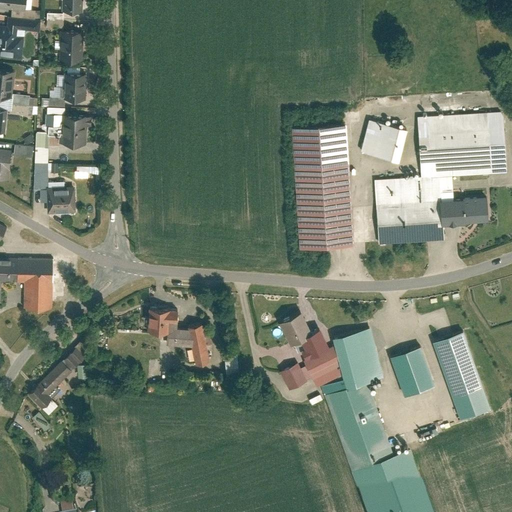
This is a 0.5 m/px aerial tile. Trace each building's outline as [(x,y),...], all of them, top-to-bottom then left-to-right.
[(0,0),(0,7),(26,9),(26,0),(0,0)] [(62,0),(62,10),(83,11),(83,0),(62,0)] [(46,26),(63,26),(63,12),(46,11),(46,26)] [(0,21),(0,54),(22,56),(24,34),(18,34),(18,28),(39,29),(40,18),(6,16),(5,22),(0,21)] [(60,59),(83,59),(83,30),(60,29),(60,59)] [(0,93),(12,94),(14,70),(0,68),(0,93)] [(85,73),(64,73),(64,98),(85,98),(85,73)] [(424,172),(376,176),(381,241),(448,236),(447,223),(445,196),(457,195),(456,173),(509,169),(504,107),(419,113),(424,172)] [(61,142),(87,142),(88,113),(62,113),(61,142)] [(370,117),(361,149),(400,160),(409,127),(370,117)] [(349,122),(294,125),(302,245),(356,241),(349,122)] [(32,156),(33,145),(14,142),(13,153),(32,156)] [(0,177),(8,178),(11,146),(0,144),(0,177)] [(88,172),(97,172),(97,165),(75,165),(75,177),(88,177),(88,172)] [(48,184),(48,212),(76,212),(76,184),(48,184)] [(445,196),(447,223),(492,220),(490,193),(457,195),(445,196)] [(55,257),(0,255),(0,278),(4,279),(28,279),(27,306),(53,307),(55,257)] [(150,329),(171,331),(171,325),(172,319),(180,320),(181,309),(153,305),(150,329)] [(304,310),(282,320),(293,343),(303,338),(314,332),(304,310)] [(189,326),(190,327),(171,325),(171,331),(169,342),(193,345),(197,362),(212,359),(204,323),(189,326)] [(319,385),(346,372),(338,342),(332,344),(325,327),(314,332),(303,338),(308,347),(304,349),(308,357),(306,358),(309,364),(314,374),(319,385)] [(373,327),(337,336),(338,342),(346,372),(349,384),(385,375),(373,327)] [(467,328),(436,339),(463,414),(494,403),(467,328)] [(424,344),(394,355),(407,391),(437,380),(424,344)] [(76,345),(63,358),(73,369),(80,362),(87,355),(76,345)] [(240,356),(227,357),(228,374),(241,373),(240,356)] [(63,358),(30,392),(43,406),(53,396),(49,393),(73,369),(63,358)] [(91,361),(80,362),(81,375),(91,375),(91,361)] [(300,362),(283,370),(291,387),(309,379),(308,377),(303,367),(300,362)] [(309,364),(303,367),(308,377),(314,374),(309,364)] [(327,397),(353,469),(396,453),(370,381),(327,397)] [(53,422),(41,409),(35,416),(46,428),(53,422)] [(396,453),(353,469),(369,511),(436,511),(412,447),(396,453)]
